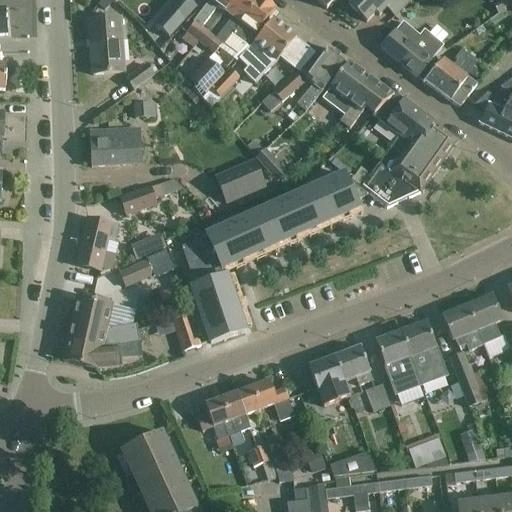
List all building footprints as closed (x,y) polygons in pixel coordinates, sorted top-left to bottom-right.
[(168,40),(195,10),(184,0),(179,0),(154,28),(168,40)] [(180,30),(186,34),(193,25),(201,30),(208,20),(217,8),(225,14),(235,0),(211,0),(201,15),(197,12),(180,30)] [(216,41),(223,47),(224,47),(258,1),(256,0),(235,0),(225,14),(232,19),(216,41)] [(259,0),(258,1),(224,47),(223,47),(222,48),(237,59),(246,49),(255,37),(255,38),(274,12),(259,0)] [(312,0),(325,12),(327,10),(339,0),(312,0)] [(353,0),(347,7),(365,25),(375,16),(378,19),(385,11),(394,19),(410,3),(406,0),(353,0)] [(116,22),(108,22),(88,24),(92,78),(120,76),(116,22)] [(299,76),(302,72),(314,56),(272,22),(245,56),(247,58),(243,63),(248,70),(243,75),(254,86),(276,65),(280,61),(299,76)] [(186,34),(186,35),(198,44),(206,34),(201,30),(193,25),(186,34)] [(424,32),(419,38),(403,25),(380,52),(416,81),(427,67),(428,67),(432,63),(431,63),(443,48),(424,32)] [(206,34),(198,44),(214,56),(222,48),(223,47),(216,41),(206,34)] [(297,107),(305,114),(310,108),(311,108),(344,64),(328,51),(305,83),(312,88),(302,102),(301,101),(297,107)] [(435,69),(423,85),(440,97),(443,99),(459,111),(470,95),(475,88),(465,81),(477,65),(461,53),(454,62),(456,64),(451,71),(440,63),(435,69)] [(203,96),(221,76),(208,63),(189,83),(203,96)] [(334,110),(345,117),(351,109),(348,106),(367,80),(348,66),(329,92),(329,93),(322,102),(334,110)] [(125,82),(133,92),(152,78),(144,68),(125,82)] [(211,92),(220,101),(238,82),(229,73),(211,92)] [(270,115),(302,87),(293,77),(273,94),(261,105),(270,115)] [(364,110),(374,117),(392,99),(367,80),(348,106),(351,109),(345,117),(339,124),(349,131),(364,110)] [(511,96),(505,93),(499,105),(485,98),(474,108),(484,116),(479,127),(511,142),(511,96)] [(167,112),(168,97),(149,96),(148,111),(167,112)] [(372,119),(399,139),(405,144),(423,119),(393,97),(392,99),(374,117),(372,119)] [(361,191),(369,197),(386,211),(419,196),(456,144),(423,119),(405,144),(399,139),(361,191)] [(140,132),(89,135),(91,170),(154,167),(152,140),(140,141),(140,132)] [(299,164),(312,157),(307,146),(293,153),(299,164)] [(255,160),(277,184),(287,175),(265,151),(255,160)] [(264,190),(253,164),(215,180),(226,206),(264,190)] [(344,178),(312,192),(327,225),(349,215),(351,220),(360,216),(355,204),(369,197),(361,191),(353,185),(348,182),(346,183),(344,178)] [(178,188),(174,182),(119,201),(125,218),(154,208),(152,202),(180,193),(178,188)] [(312,192),(259,216),(273,249),(296,239),(298,243),(307,239),(305,234),(327,225),(312,192)] [(207,239),(207,240),(222,272),(243,262),(245,267),(254,263),(252,258),(273,249),(259,216),(207,239)] [(77,269),(96,273),(98,274),(99,271),(111,269),(114,257),(103,255),(106,242),(114,244),(117,229),(88,222),(77,269)] [(222,272),(207,240),(182,251),(195,289),(191,290),(210,347),(245,335),(237,312),(242,310),(238,300),(233,302),(222,272)] [(171,270),(165,255),(120,275),(126,289),(171,270)] [(68,345),(101,352),(101,349),(119,347),(138,344),(136,327),(111,331),(110,333),(104,331),(110,308),(80,301),(78,300),(68,345)] [(491,300),(466,310),(482,349),(488,362),(510,353),(511,352),(505,340),(505,338),(499,340),(493,327),(501,324),(491,300)] [(482,349),(466,310),(441,321),(451,345),(454,344),(457,351),(465,348),(467,355),(482,349)] [(171,324),(175,336),(181,355),(200,349),(190,318),(171,324)] [(420,389),(445,379),(426,327),(400,336),(420,389)] [(400,336),(375,346),(383,369),(382,370),(393,399),(420,389),(400,336)] [(101,352),(68,345),(63,364),(95,371),(121,370),(119,347),(101,349),(101,352)] [(359,351),(334,361),(343,385),(355,381),(358,389),(371,384),(359,351)] [(463,357),(449,362),(459,387),(464,399),(469,411),(482,405),(478,394),(463,357)] [(343,385),(334,361),(308,370),(323,410),(348,400),(343,385)] [(268,385),(237,397),(245,418),(273,408),(281,428),(295,423),(283,392),(272,396),(268,385)] [(382,388),(365,395),(373,416),(390,409),(382,388)] [(348,400),(353,413),(362,410),(357,396),(348,400)] [(237,397),(217,404),(221,415),(225,413),(234,437),(250,432),(245,418),(237,397)] [(221,415),(217,404),(204,409),(208,419),(197,424),(201,434),(212,430),(217,444),(234,437),(225,413),(221,415)] [(482,454),(494,449),(485,426),(473,431),(482,454)] [(197,511),(162,435),(120,454),(147,511),(197,511)] [(438,442),(409,454),(409,455),(415,471),(445,460),(438,443),(438,442)] [(279,445),(267,449),(258,452),(263,467),(262,467),(267,484),(277,481),(277,485),(292,485),(292,481),(279,445)] [(263,467),(258,452),(248,455),(253,470),(262,467),(263,467)] [(369,455),(356,459),(363,477),(376,476),(369,455)] [(329,469),(334,480),(347,479),(341,465),(329,469)] [(511,470),(492,473),(493,482),(511,479),(511,470)] [(492,473),(472,475),(473,484),(493,482),(492,473)] [(473,484),(472,475),(444,479),(445,488),(473,484)] [(429,481),(403,484),(404,493),(430,490),(429,481)] [(403,484),(377,487),(378,496),(404,493),(403,484)] [(377,487),(351,490),(352,500),(378,496),(377,487)] [(352,500),(351,490),(325,493),(326,503),(352,500)] [(293,493),(294,505),(306,504),(305,492),(293,493)] [(511,511),(511,501),(496,503),(496,511),(511,511)] [(286,506),(286,511),(310,511),(309,503),(306,504),(294,505),(286,506)] [(496,511),(496,503),(477,505),(477,511),(496,511)]
